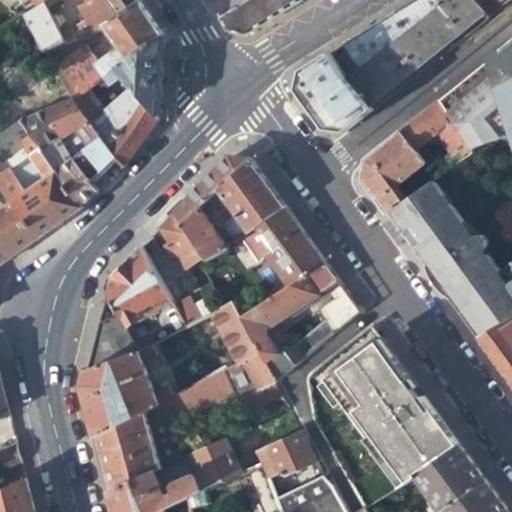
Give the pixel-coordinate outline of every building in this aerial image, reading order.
[(96,32),(104,27),(119,16),(107,0),(87,0),(88,1),(79,7),(96,32)] [(139,3),(137,0),(107,0),(119,16),(139,3)] [(246,0),(239,6),(221,20),(223,23),(227,30),(247,34),(302,0),(246,0)] [(333,53),(305,70),(299,91),(323,124),(349,130),(398,91),(491,16),(474,0),(445,0),(406,33),(363,68),(348,80),(333,53)] [(418,0),(394,15),(406,33),(445,0),(418,0)] [(474,0),(491,16),(509,2),(511,0),(474,0)] [(58,31),(43,2),(35,8),(24,15),(45,53),(76,41),(68,26),(58,31)] [(55,70),(73,101),(84,93),(96,84),(162,34),(139,3),(119,16),(104,27),(108,33),(119,51),(98,66),(90,56),(95,52),(90,45),(55,70)] [(343,47),(363,68),(406,33),(394,15),(369,31),(360,37),(343,47)] [(130,91),(103,113),(109,119),(115,125),(121,131),(149,108),(157,115),(161,56),(162,34),(96,84),(100,90),(109,83),(112,86),(120,79),(130,91)] [(511,43),(475,74),(441,101),(471,151),(497,136),(502,144),(504,145),(508,146),(510,145),(511,142),(511,43)] [(100,115),(84,93),(73,101),(90,123),(100,115)] [(58,137),(70,162),(92,188),(103,176),(118,161),(90,123),(73,101),(44,113),(58,137)] [(471,151),(441,101),(421,117),(403,132),(416,151),(440,134),(452,156),(447,160),(452,168),(472,153),(471,151)] [(105,122),(109,119),(103,113),(100,115),(90,123),(118,161),(123,168),(145,135),(142,131),(150,123),(157,115),(149,108),(121,131),(115,125),(111,129),(105,122)] [(45,147),(58,137),(44,113),(20,119),(22,122),(79,207),(88,198),(95,193),(92,188),(70,162),(61,169),(45,147)] [(0,175),(0,189),(9,202),(36,241),(80,208),(79,207),(22,122),(11,129),(20,142),(17,144),(27,159),(6,173),(5,171),(0,175)] [(426,163),(416,151),(403,132),(384,147),(367,162),(366,182),(390,215),(408,201),(397,186),(426,163)] [(183,227),(212,199),(220,191),(250,161),(249,159),(241,159),(229,159),(175,214),(183,227)] [(220,191),(248,231),(256,226),(284,207),(250,161),(220,191)] [(433,183),(408,201),(390,215),(438,282),(442,280),(447,288),(444,290),(480,339),(499,325),(511,318),(511,262),(499,272),(488,256),(480,262),(477,257),(486,249),(487,247),(487,242),(485,239),(481,237),(477,237),(474,238),(433,183)] [(217,206),(212,199),(183,227),(204,258),(206,262),(230,248),(227,245),(206,215),(217,206)] [(0,266),(36,241),(9,202),(0,208),(0,266)] [(267,241),(259,247),(289,288),(326,265),(303,233),(284,207),(256,226),(267,241)] [(187,269),(204,258),(183,227),(175,214),(151,238),(161,254),(167,250),(173,259),(178,257),(187,269)] [(248,231),(259,247),(267,241),(256,226),(248,231)] [(244,234),(227,245),(230,248),(234,254),(250,243),(244,234)] [(108,281),(105,293),(125,329),(173,305),(141,248),(125,264),(108,281)] [(271,324),(339,282),(326,265),(289,288),(242,317),(279,378),(361,313),(345,292),(320,312),(327,323),(295,349),(286,353),(276,340),(280,336),(271,324)] [(186,329),(211,315),(213,314),(205,301),(192,308),(187,300),(174,307),(186,329)] [(238,401),(245,398),(276,383),(281,380),(279,378),(242,317),(233,303),(213,314),(211,315),(238,364),(224,372),(234,393),(238,401)] [(511,318),(499,325),(480,339),(495,359),(511,383),(511,318)] [(415,479),(459,447),(440,421),(423,397),(419,400),(412,390),(416,387),(372,327),(309,375),(309,377),(358,447),(336,459),(364,511),(392,496),(415,479)] [(130,337),(139,351),(151,346),(142,331),(130,337)] [(152,345),(151,346),(139,351),(87,372),(83,387),(96,437),(163,401),(172,397),(167,385),(154,391),(141,363),(156,355),(152,345)] [(163,401),(96,437),(110,491),(156,471),(162,468),(187,457),(173,425),(234,393),(224,372),(223,370),(172,397),(163,401)] [(0,417),(8,416),(0,383),(0,417)] [(281,396),(276,383),(245,398),(252,411),(281,396)] [(287,475),(316,464),(309,447),(302,431),(257,453),(276,497),(287,492),(279,474),(287,475)] [(167,497),(156,471),(110,491),(115,511),(162,511),(189,500),(203,493),(241,474),(226,440),(195,454),(204,476),(198,478),(198,475),(174,486),(177,493),(167,497)] [(0,468),(20,460),(15,443),(0,450),(0,468)] [(429,511),(439,511),(485,482),(459,447),(415,479),(430,500),(424,505),(429,511)] [(333,489),(322,477),(304,485),(287,492),(276,497),(282,511),(344,511),(338,499),(333,489)] [(0,511),(33,511),(25,479),(0,492),(0,511)] [(506,511),(485,482),(439,511),(506,511)] [(198,511),(207,508),(203,493),(189,500),(191,511),(198,511)] [(191,511),(189,500),(162,511),(191,511)]
